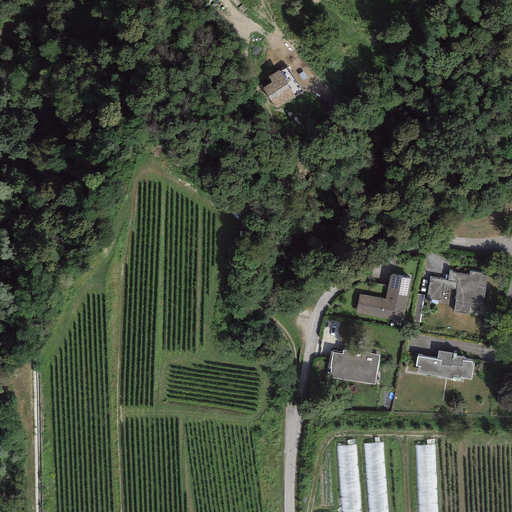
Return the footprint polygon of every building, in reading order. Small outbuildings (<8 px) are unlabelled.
[(267,70),(271,76),(262,82),(277,105),(301,89),(281,61),(267,70)] [(452,272),(449,271),(447,279),(430,277),(426,299),(441,301),(443,288),(456,290),(453,312),(468,314),(470,305),(475,306),(476,301),(482,302),(482,297),(484,297),(487,274),(469,271),(469,275),(452,273),(452,272)] [(411,279),(389,275),(385,300),(359,295),(356,312),(403,321),(411,279)] [(424,296),(414,294),(409,320),(420,322),(424,296)] [(331,369),(330,378),(375,385),(379,355),(343,350),(342,354),(332,352),(330,368),(331,369)] [(418,367),(416,373),(459,380),(460,378),(471,380),(474,364),(472,364),(472,359),(456,356),(456,354),(438,351),(437,360),(421,357),(422,355),(417,354),(415,366),(418,367)] [(388,511),(384,441),(363,443),(367,511),(388,511)] [(360,511),(356,445),(336,447),(339,511),(360,511)] [(438,511),(437,447),(414,447),(416,511),(438,511)]
